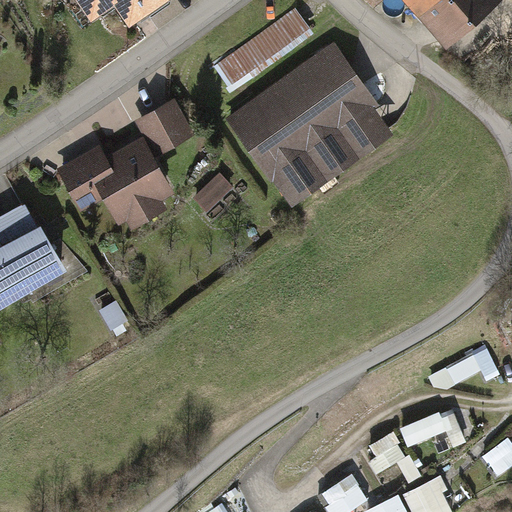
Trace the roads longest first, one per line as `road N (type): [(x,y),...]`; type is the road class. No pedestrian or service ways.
road 1 (residential): [(153,511),(298,405),(459,312),(511,248)]
road 2 (residential): [(0,147),(207,0)]
road 3 (residential): [(511,139),(337,0)]
